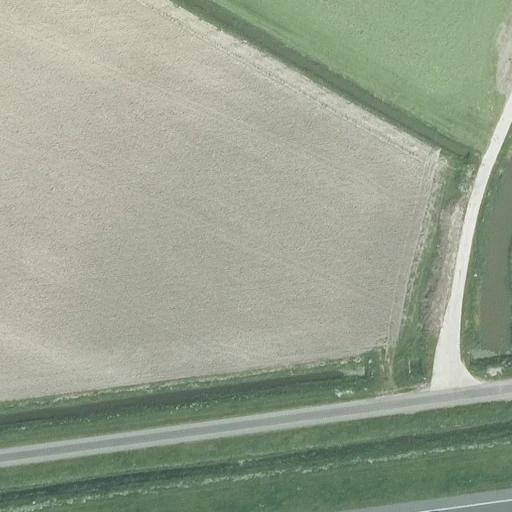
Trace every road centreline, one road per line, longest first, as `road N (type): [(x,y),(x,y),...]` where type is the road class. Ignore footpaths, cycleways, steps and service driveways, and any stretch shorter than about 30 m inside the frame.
road 1 (tertiary): [(0,459),(511,389)]
road 2 (track): [(452,397),(447,359),(462,253),(511,104)]
